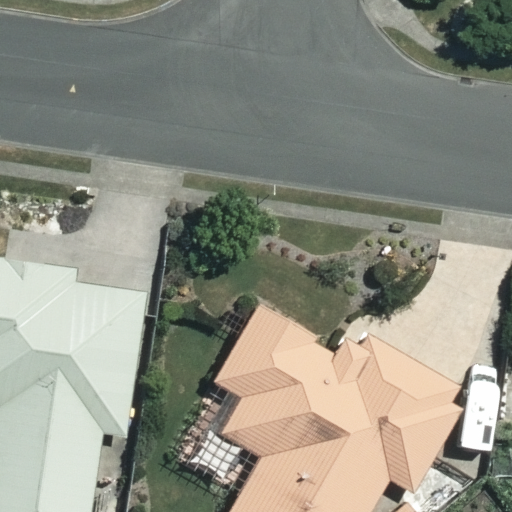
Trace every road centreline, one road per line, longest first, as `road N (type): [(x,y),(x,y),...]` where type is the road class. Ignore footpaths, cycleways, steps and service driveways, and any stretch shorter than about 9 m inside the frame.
road 1 (residential): [(292,120),(0,77)]
road 2 (residential): [(511,150),(292,120)]
road 3 (residential): [(289,0),(292,120)]
